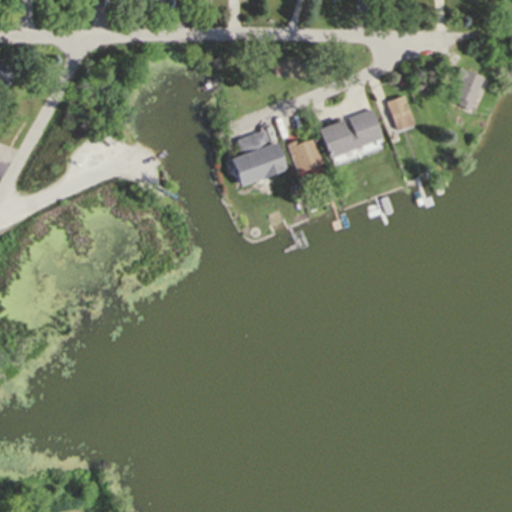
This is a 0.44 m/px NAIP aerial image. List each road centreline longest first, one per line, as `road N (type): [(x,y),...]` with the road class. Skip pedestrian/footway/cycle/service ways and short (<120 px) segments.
road 1 (residential): [(0,41),(400,38)]
road 2 (residential): [(400,38),(403,59),(246,126)]
road 3 (residential): [(78,41),(0,205)]
road 4 (residential): [(122,157),(0,213)]
